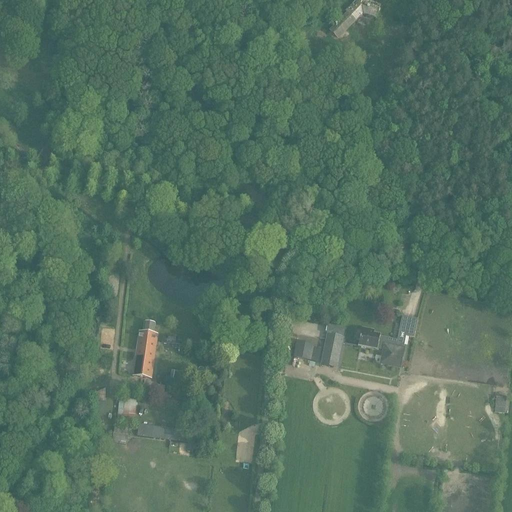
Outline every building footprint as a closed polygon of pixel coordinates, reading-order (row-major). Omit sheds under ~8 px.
[(346,13),(329,32),(338,40),(363,15),(375,19),(381,5),(366,0),(355,0),(345,12),(346,13)] [(400,369),(404,348),(404,349),(406,337),(414,339),(418,320),(402,317),(397,341),(380,337),(380,336),(373,335),(374,332),(362,330),(358,348),(377,352),(377,350),(383,351),(380,365),(400,369)] [(139,333),(133,377),(151,379),(157,336),(153,335),(155,325),(144,324),(143,334),(139,333)] [(326,340),(322,364),(337,367),(342,344),(344,329),(329,326),(326,340)] [(297,342),(294,358),(310,361),(314,346),(297,342)] [(176,381),(178,372),(174,371),(175,370),(171,369),(169,380),(176,381)] [(106,390),(93,395),(91,417),(99,418),(99,417),(105,417),(106,404),(106,390)] [(136,398),(120,397),(117,424),(134,425),(136,398)] [(505,414),(506,399),(496,398),(495,413),(505,414)] [(190,432),(139,425),(137,437),(188,444),(187,452),(193,453),(195,436),(189,435),(190,432)] [(112,443),(126,446),(128,428),(114,427),(112,443)]
